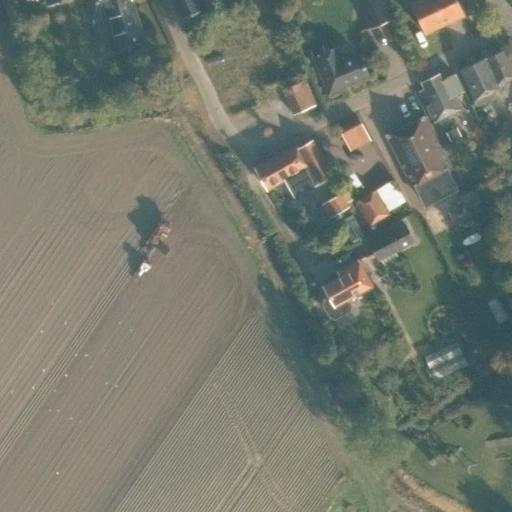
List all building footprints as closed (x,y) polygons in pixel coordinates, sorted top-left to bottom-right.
[(131,0),(87,0),(94,21),(108,16),(113,33),(107,35),(112,50),(144,40),(139,25),(133,27),(126,3),(132,1),(131,0)] [(175,0),(183,18),(204,9),(200,0),(175,0)] [(276,0),(263,0),(256,2),(260,12),(261,16),(279,10),(276,0)] [(356,0),(369,29),(392,19),(384,0),(356,0)] [(424,33),(444,23),(432,0),(415,0),(410,3),(424,33)] [(432,0),(444,23),(464,14),(456,0),(432,0)] [(233,26),(195,43),(210,74),(217,70),(225,88),(255,74),(233,26)] [(335,47),(325,52),(322,46),(310,51),(329,95),(347,87),(346,85),(368,75),(360,57),(354,59),(352,55),(341,60),(335,47)] [(511,77),(511,67),(504,49),(459,69),(475,104),(493,96),(491,92),(499,88),(497,84),(511,77)] [(77,82),(66,73),(52,91),(62,100),(77,82)] [(454,74),(441,80),(438,74),(421,82),(424,88),(419,91),(434,122),(462,108),(455,94),(462,91),(454,74)] [(296,75),(281,82),(284,88),(298,82),(296,75)] [(315,105),(305,79),(282,89),(293,115),(315,105)] [(426,115),(386,135),(413,188),(416,187),(423,199),(454,184),(447,171),(452,168),(426,115)] [(357,132),(363,142),(368,139),(357,119),(338,129),(343,139),(357,132)] [(456,129),(447,133),(451,141),(460,136),(456,129)] [(332,175),(312,140),(298,148),(296,144),(255,167),(267,189),(308,166),(317,183),(332,175)] [(355,202),(370,228),(390,216),(388,211),(404,202),(392,181),(355,202)] [(341,192),(321,203),(329,217),(350,205),(347,201),(341,192)] [(490,204),(479,209),(486,225),(497,220),(490,204)] [(352,215),(341,221),(352,242),(363,236),(352,215)] [(404,222),(368,241),(379,260),(415,241),(404,222)] [(350,305),(346,299),(372,285),(357,259),(336,271),(339,276),(322,285),(328,297),(324,299),(323,304),(329,316),(334,318),(348,310),(350,305)] [(429,367),(461,352),(456,341),(424,356),(429,367)] [(355,358),(348,347),(338,353),(345,364),(355,358)] [(461,352),(429,367),(434,378),(467,363),(461,352)] [(383,408),(380,410),(377,405),(367,410),(375,426),(389,420),(383,408)]
